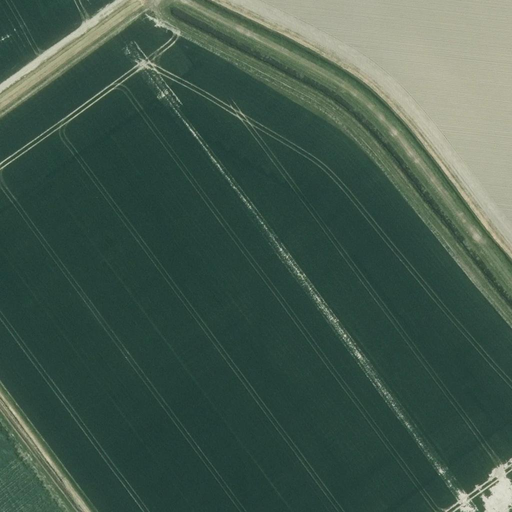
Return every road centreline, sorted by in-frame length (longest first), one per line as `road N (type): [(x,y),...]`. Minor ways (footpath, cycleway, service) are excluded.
road 1 (track): [(174,0),(329,78),(385,128),(511,270)]
road 2 (track): [(0,90),(125,0)]
